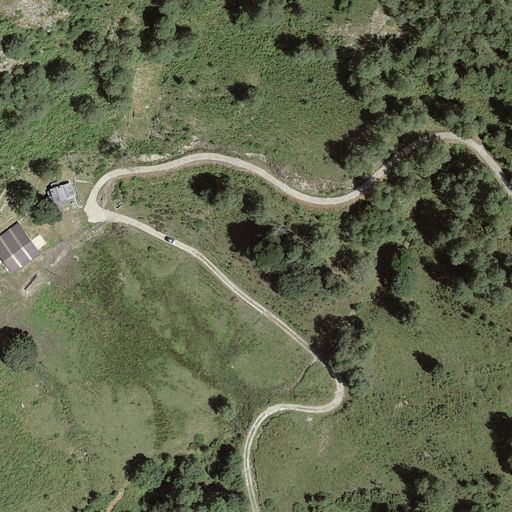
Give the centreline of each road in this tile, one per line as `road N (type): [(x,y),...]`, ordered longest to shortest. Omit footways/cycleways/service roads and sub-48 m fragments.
road 1 (track): [(511,195),(481,152),(447,137),(421,141),(346,203),(318,206),(228,159),(196,159),(166,171),(113,173),(93,190),(98,215)]
road 2 (track): [(98,215),(198,255),(338,378),(339,403),(325,411),(279,409),(252,434),(245,469),(254,511)]
